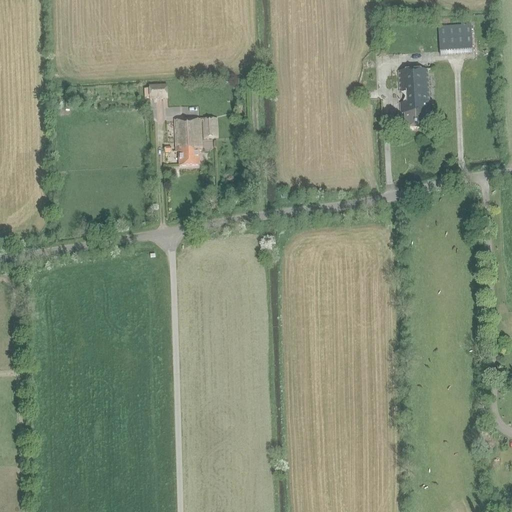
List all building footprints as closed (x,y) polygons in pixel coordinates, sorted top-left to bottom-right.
[(472,50),(471,25),(438,27),(439,52),(472,50)] [(404,117),(404,125),(405,129),(427,129),(426,117),(430,116),(427,70),(398,72),(399,92),(406,92),(407,103),(400,103),(400,114),(404,114),(404,117)] [(149,100),(168,100),(167,86),(149,86),(149,90),(145,90),(145,99),(149,99),(149,100)] [(217,120),(174,122),(176,153),(178,152),(179,167),(199,166),(199,151),(202,151),(201,123),(203,123),(204,139),(217,139),(217,120)] [(500,461),(488,461),(488,475),(500,475),(500,461)]
